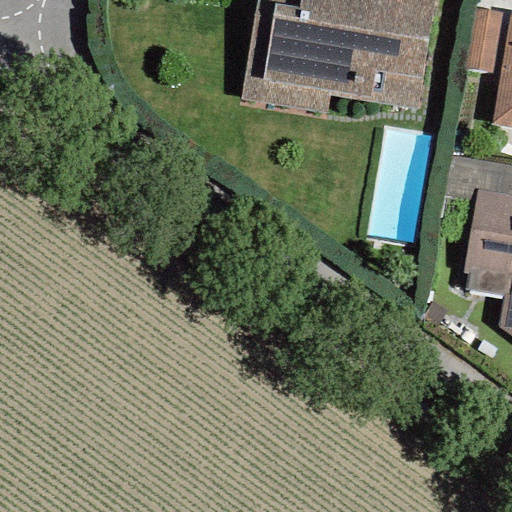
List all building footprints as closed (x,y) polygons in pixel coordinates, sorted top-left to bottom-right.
[(255,0),(239,101),(326,115),(328,96),(416,110),(433,1),(426,0),(255,0)] [(464,69),(498,74),(507,14),(473,9),(464,69)] [(490,124),(511,128),(511,14),(507,14),(498,74),(490,124)] [(476,191),(511,197),(511,167),(449,156),(441,197),(473,203),(476,191)] [(511,338),(511,197),(476,191),(473,203),(462,274),(466,275),(464,290),(503,296),(496,328),(511,338)]
